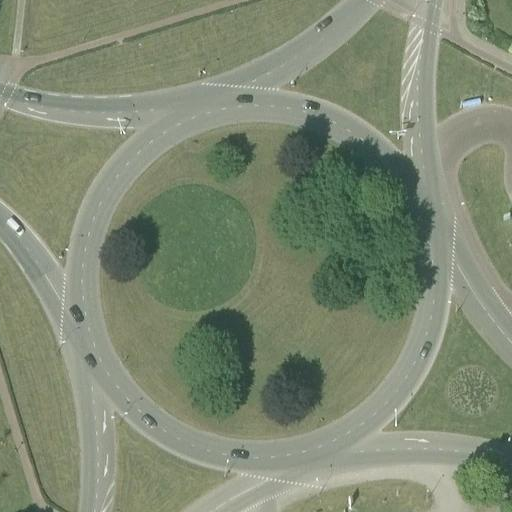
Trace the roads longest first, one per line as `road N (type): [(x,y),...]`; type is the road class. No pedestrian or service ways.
road 1 (primary): [(199,115),(134,156),(103,197),(83,257),(88,333)]
road 2 (primary): [(320,449),(370,421),(419,359),(435,307),(429,232)]
road 3 (primary): [(93,347),(126,399),(194,448),(254,460),(306,453)]
road 4 (primary): [(422,212),(395,168),(343,126),(286,107),(217,110)]
road 5 (primary): [(422,212),(420,94),(433,0)]
road 6 (primary): [(199,115),(65,110),(0,92)]
road 7 (primary): [(364,0),(217,110)]
road 8 (tertiary): [(93,347),(99,449),(92,511)]
road 9 (primary): [(0,217),(88,333)]
